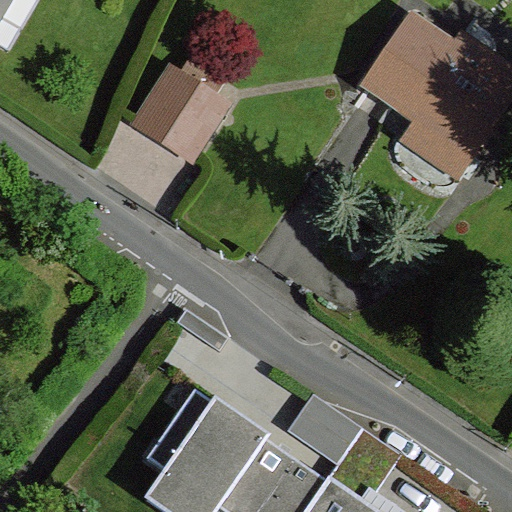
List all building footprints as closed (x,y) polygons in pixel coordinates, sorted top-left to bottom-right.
[(0,0),(0,14),(8,0),(0,0)] [(478,61),(417,20),(371,87),(474,156),(511,100),(511,68),(485,50),(478,61)] [(174,72),(140,128),(194,162),(228,106),(174,72)] [(227,511),(263,511),(297,463),(198,395),(153,461),(169,472),(147,503),(160,511),(222,511),(224,510),(227,511)] [(364,433),(316,398),(290,436),(338,470),(364,433)] [(403,460),(364,433),(338,470),(334,480),(372,506),(403,460)] [(312,511),(331,485),(297,463),(263,511),(312,511)] [(312,511),(379,511),(372,506),(334,480),(331,485),(312,511)]
